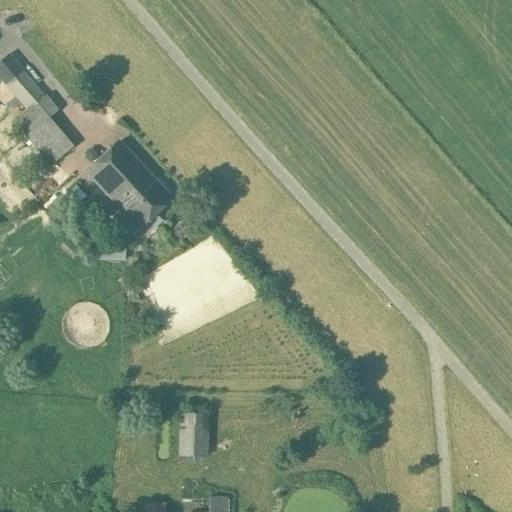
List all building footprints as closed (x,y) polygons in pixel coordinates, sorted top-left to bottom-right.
[(43,97),(7,55),(0,61),(0,80),(26,111),(43,97)] [(26,111),(13,122),(26,138),(48,119),(56,112),(43,97),(26,111)] [(48,119),(26,138),(49,165),(71,147),(48,119)] [(117,143),(85,172),(115,203),(146,175),(117,143)] [(168,199),(146,175),(115,203),(137,227),(168,199)] [(204,415),(181,414),(180,457),(203,458),(204,415)] [(225,511),(225,497),(207,498),(207,511),(225,511)] [(162,511),(163,503),(143,504),(142,511),(162,511)]
